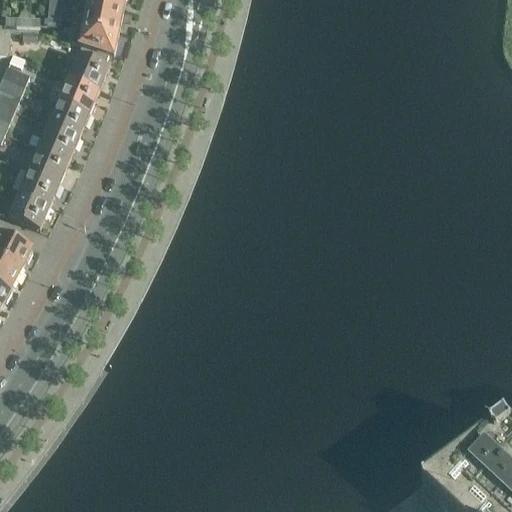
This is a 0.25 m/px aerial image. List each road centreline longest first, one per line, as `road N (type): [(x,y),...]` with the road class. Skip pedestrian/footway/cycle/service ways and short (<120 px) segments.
road 1 (secondary): [(0,445),(87,311),(144,195),(205,0)]
road 2 (secondary): [(180,0),(124,187),(69,303),(0,415)]
